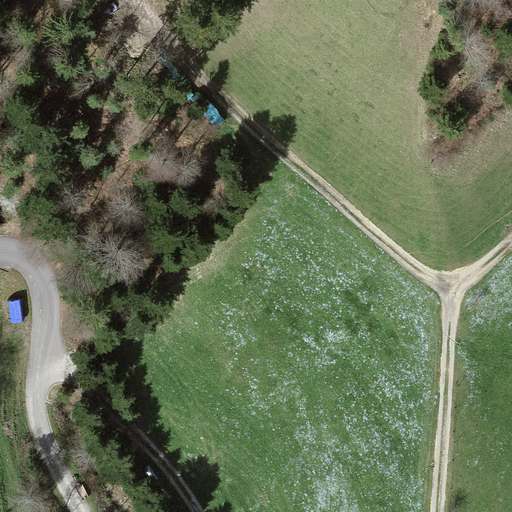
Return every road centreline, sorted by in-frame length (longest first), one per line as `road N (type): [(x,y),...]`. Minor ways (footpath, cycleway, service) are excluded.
road 1 (track): [(456,291),(401,259),(201,85),(144,0)]
road 2 (unclassified): [(81,511),(38,412),(45,286),(28,258),(0,250)]
road 3 (track): [(437,511),(456,291),(511,240)]
road 4 (track): [(41,344),(125,413),(194,511)]
